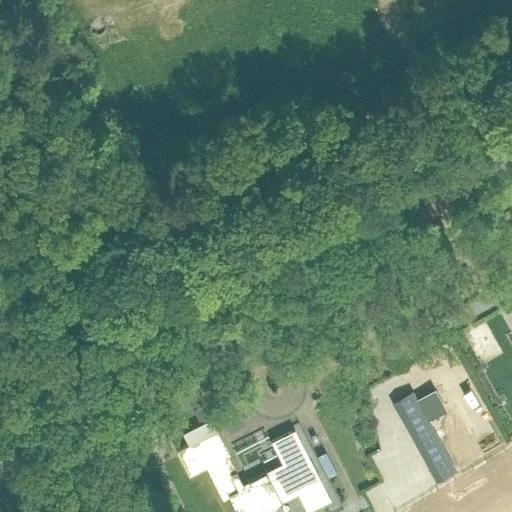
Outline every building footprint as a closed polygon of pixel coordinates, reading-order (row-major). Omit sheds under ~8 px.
[(301,0),(299,0),(298,1),(297,0),(262,0),(266,7),(254,12),(269,42),(280,37),(285,49),(314,35),(305,16),(309,14),(301,0)] [(475,377),(466,382),(476,404),(486,400),(475,377)] [(456,470),(411,390),(393,400),(437,480),(456,470)] [(146,447),(208,414),(201,401),(190,407),(188,403),(137,429),(146,447)] [(181,429),(187,442),(179,447),(190,470),(207,462),(225,496),(229,494),(237,511),(266,511),(267,511),(269,508),(272,506),(275,503),(278,501),(281,500),(281,501),(282,500),(282,499),(298,491),(307,509),(330,497),(295,427),(271,439),(285,466),(269,474),(267,470),(248,480),(249,482),(239,487),(222,455),(227,452),(208,416),(181,429)] [(429,496),(434,511),(444,511),(453,509),(445,489),(429,496)]
